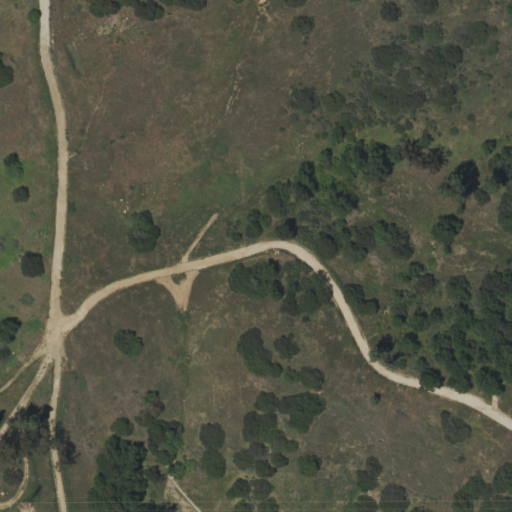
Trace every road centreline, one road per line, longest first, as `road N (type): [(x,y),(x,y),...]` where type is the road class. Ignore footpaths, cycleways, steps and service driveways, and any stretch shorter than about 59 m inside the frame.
road 1 (track): [(57,334),(129,278),(282,243),(306,253),(327,279),(368,357),(389,376),(467,398),(511,424)]
road 2 (track): [(62,511),(52,413),(64,172),(41,0)]
